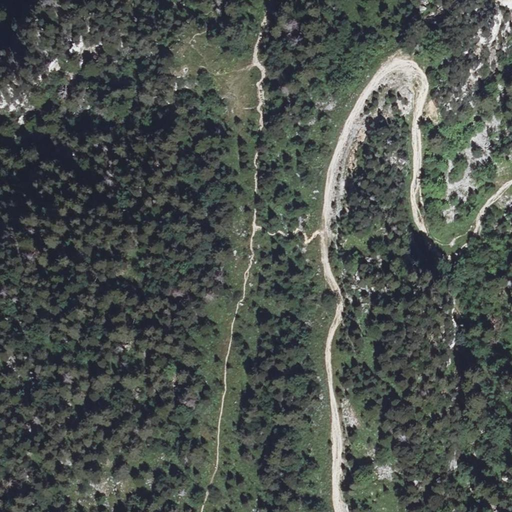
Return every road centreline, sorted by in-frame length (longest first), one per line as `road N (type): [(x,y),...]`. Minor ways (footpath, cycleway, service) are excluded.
road 1 (track): [(452,257),(419,220),(418,117),(428,84),(407,64),(390,70),(348,127),(330,167),(324,234)]
road 2 (track): [(324,234),(324,258),(342,302),(329,353),(338,511)]
